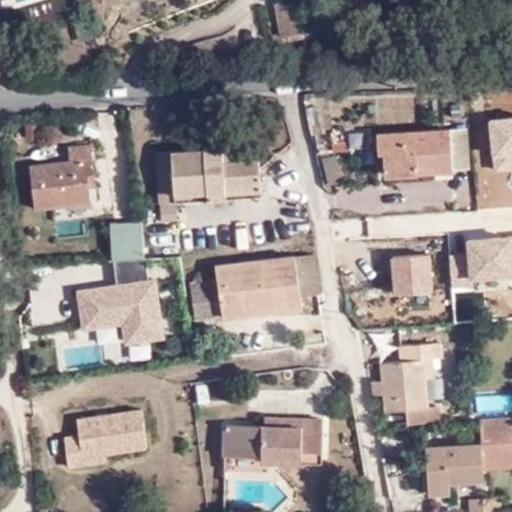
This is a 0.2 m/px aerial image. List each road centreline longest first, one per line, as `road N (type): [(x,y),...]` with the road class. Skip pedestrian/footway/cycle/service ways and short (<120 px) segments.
road 1 (residential): [(289,87),(376,511)]
road 2 (tertiary): [(0,101),(289,87)]
road 3 (tertiary): [(289,87),(511,83)]
road 4 (unknown): [(189,91),(269,48),(293,0)]
